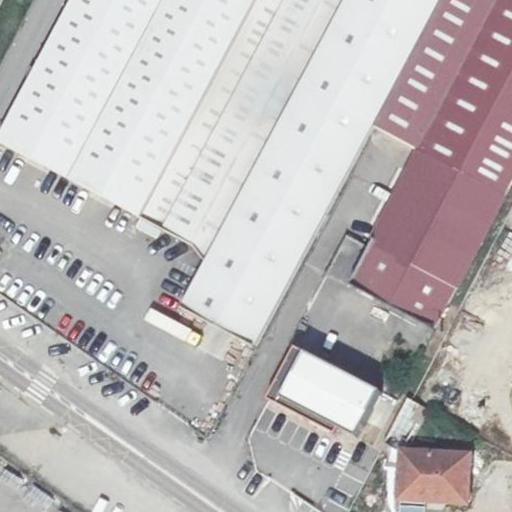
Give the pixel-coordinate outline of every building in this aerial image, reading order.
[(191,246),(203,261),(342,0),(33,0),(0,64),(0,146),(162,235),(164,233),(191,246)] [(0,0),(0,16),(8,0),(0,0)] [(342,0),(203,261),(179,305),(256,346),(373,125),(440,0),(342,0)] [(511,177),(511,0),(496,0),(416,149),(343,285),(430,331),(511,177)] [(416,149),(496,0),(440,0),(373,125),(416,149)] [(205,324),(195,348),(224,360),(235,337),(205,324)] [(352,437),(376,390),(292,348),(269,396),(352,437)] [(427,408),(409,398),(387,444),(404,450),(427,408)] [(460,508),(463,463),(399,458),(396,504),(395,511),(425,511),(426,506),(460,508)] [(511,511),(511,495),(501,511),(511,511)]
